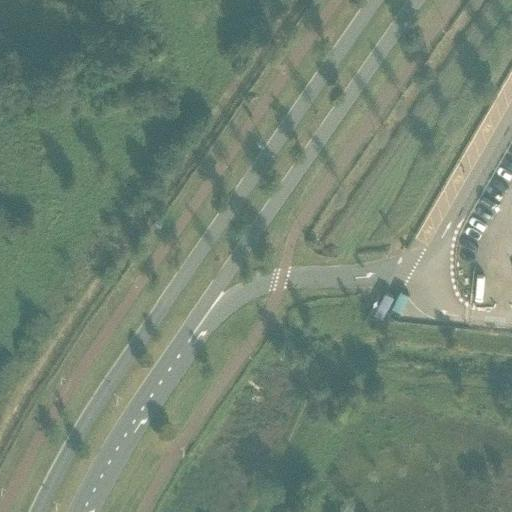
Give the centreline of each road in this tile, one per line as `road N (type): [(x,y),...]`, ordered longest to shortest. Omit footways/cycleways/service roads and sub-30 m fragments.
road 1 (secondary): [(80,511),(196,317),(417,0)]
road 2 (secondary): [(374,0),(106,388),(38,511)]
